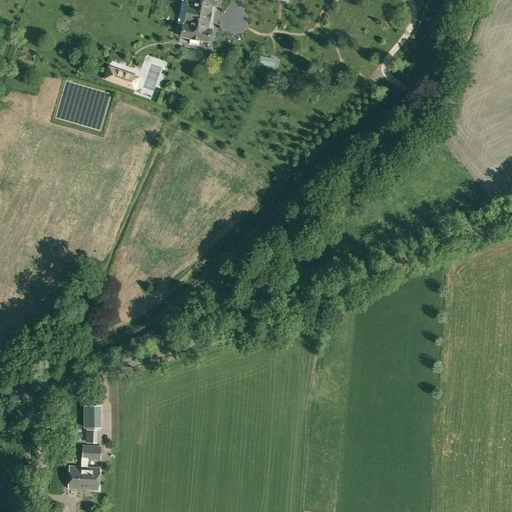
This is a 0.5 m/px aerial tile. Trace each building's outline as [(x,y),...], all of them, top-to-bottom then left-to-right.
[(211,29),(207,28),(211,5),(215,5),(215,0),(187,0),(189,1),(185,24),(183,24),(181,36),(189,37),(189,43),(198,44),(199,39),(209,40),(211,29)] [(190,58),(202,58),(202,50),(191,49),(190,58)] [(262,57),(261,65),(274,68),(276,60),(262,57)] [(103,79),(135,90),(140,77),(108,65),(103,79)] [(156,66),(147,94),(156,97),(166,70),(156,66)] [(100,406),(86,406),(85,427),(99,428),(100,406)] [(68,489),(98,490),(100,467),(87,467),(87,459),(100,460),(101,446),(83,446),(82,466),(69,466),(68,489)]
